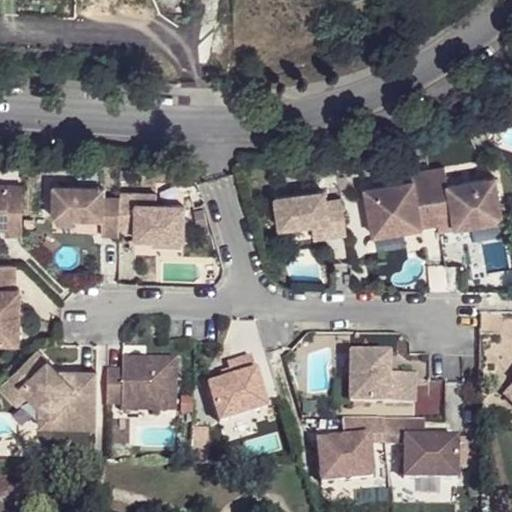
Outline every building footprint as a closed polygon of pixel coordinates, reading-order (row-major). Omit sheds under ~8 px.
[(478,125),(476,126),(478,130),(497,118),(490,117),(478,125)] [(414,192),(367,200),(375,242),(438,231),(500,221),(492,177),(445,186),(442,168),(427,171),(411,174),(414,192)] [(20,182),(0,181),(0,225),(4,226),(4,232),(20,232),(20,182)] [(50,186),(49,218),(98,219),(98,235),(116,235),(116,232),(117,199),(99,198),(100,188),(50,186)] [(327,240),(345,238),(340,202),(324,204),(322,193),(273,200),(277,231),(309,227),(326,224),(327,239),(327,240)] [(133,194),(116,194),(117,199),(116,232),(130,232),(130,239),(179,241),(180,206),(153,205),(133,204),(133,194)] [(133,194),(133,204),(153,205),(153,195),(133,194)] [(98,219),(49,218),(49,234),(98,235),(98,219)] [(326,224),(309,227),(312,242),(327,239),(326,224)] [(13,262),(0,261),(0,346),(16,347),(17,292),(12,292),(13,262)] [(34,351),(0,382),(0,391),(13,406),(24,396),(35,408),(50,423),(92,424),(94,374),(73,374),(73,382),(67,387),(55,373),(34,351)] [(387,355),(348,355),(348,404),(413,404),(413,376),(387,375),(387,355)] [(199,388),(211,425),(266,408),(251,357),(226,364),(229,371),(231,379),(223,381),(199,388)] [(119,409),(119,407),(150,407),(150,415),(172,416),(174,363),(120,362),(120,374),(105,373),(104,408),(119,408),(119,409)] [(220,374),(223,381),(231,379),(229,371),(220,374)] [(73,374),(55,373),(67,387),(73,382),(73,374)] [(119,409),(119,408),(118,414),(150,415),(150,407),(119,407),(119,409)] [(50,423),(35,408),(34,428),(92,429),(92,424),(50,423)] [(381,423),(344,422),(343,440),(316,442),(319,483),(370,480),(368,447),(383,447),(381,423)] [(422,424),(381,423),(383,447),(383,448),(402,448),(401,480),(454,481),(455,440),(422,439),(422,424)] [(206,427),(189,427),(188,461),(206,462),(206,427)]
